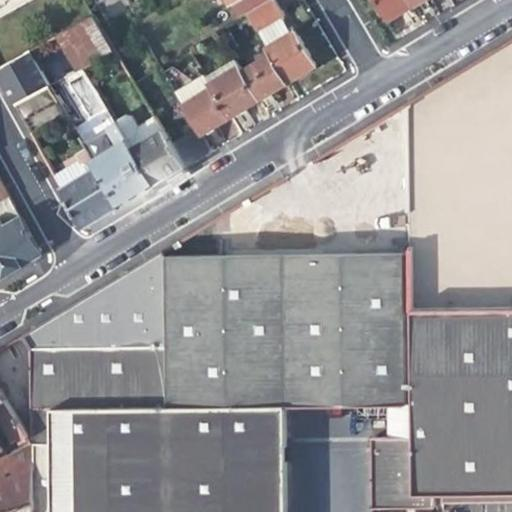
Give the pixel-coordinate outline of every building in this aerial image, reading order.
[(227,0),(238,18),(245,13),(253,9),(267,0),(227,0)] [(283,14),(275,0),(267,0),(253,9),(245,13),(269,53),(287,82),(303,73),(316,66),(294,31),(291,33),(281,15),(283,14)] [(402,12),(413,5),(410,0),(376,0),(388,21),(402,12)] [(78,68),(113,48),(92,14),(58,33),(78,68)] [(30,49),(0,65),(0,75),(15,103),(50,83),(30,49)] [(269,53),(242,69),(260,99),(276,89),(287,82),(269,53)] [(233,58),(206,74),(210,81),(238,65),(233,58)] [(246,106),(260,99),(242,69),(239,64),(238,65),(210,81),(209,82),(211,86),(230,116),(246,106)] [(219,123),(230,116),(211,86),(209,82),(210,81),(206,74),(205,72),(175,91),(198,128),(201,133),(219,123)] [(15,103),(23,116),(58,97),(50,83),(15,103)] [(67,113),(58,97),(23,116),(31,132),(67,113)] [(114,118),(116,121),(131,145),(161,126),(153,113),(129,128),(121,114),(114,118)] [(117,145),(93,160),(120,207),(155,185),(131,145),(116,121),(107,126),(117,145)] [(172,143),(161,126),(131,145),(155,185),(212,150),(201,133),(198,128),(172,143)] [(82,161),(87,163),(93,160),(85,146),(77,151),(82,161)] [(90,169),(61,186),(84,228),(120,207),(93,160),(87,163),(90,169)] [(0,177),(0,197),(8,193),(0,177)] [(0,278),(42,253),(8,193),(0,197),(0,278)] [(511,308),(410,311),(412,253),(165,254),(167,346),(168,407),(286,406),(290,406),(290,398),(393,397),(393,405),(393,435),(377,435),(378,505),(440,504),(440,492),(450,492),(511,490),(511,308)] [(32,445),(33,502),(32,511),(287,511),(286,406),(168,407),(167,346),(32,349),(32,445)] [(32,440),(0,388),(0,414),(17,442),(21,439),(23,444),(32,440)] [(290,398),(290,406),(393,405),(393,397),(290,398)] [(0,461),(0,511),(33,502),(32,445),(0,461)] [(511,490),(450,492),(450,501),(511,500),(511,490)] [(32,511),(33,502),(0,511),(32,511)]
